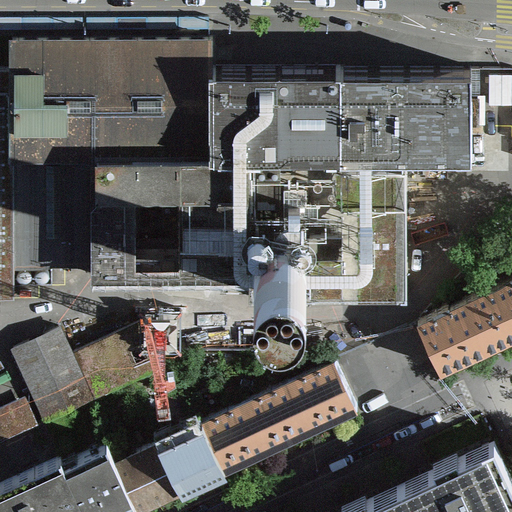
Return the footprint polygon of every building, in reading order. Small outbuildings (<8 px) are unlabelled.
[(116,271),(116,264),(134,264),(136,264),(179,264),(181,264),(247,264),(249,264),(249,294),(309,294),(311,295),(311,294),(401,293),(401,294),(407,294),(406,162),(471,162),(471,124),(478,124),(478,98),(471,98),(471,65),(341,65),(340,64),(213,64),(213,34),(58,35),(12,35),(13,65),(14,261),(97,260),(97,265),(100,265),(100,271),(116,271)] [(0,293),(14,294),(14,261),(13,65),(0,65),(0,293)] [(21,280),(24,280),(26,280),(29,279),(31,277),(32,274),(31,271),(30,269),(29,267),(26,266),(23,265),(21,266),(18,268),(17,270),(17,273),(17,276),(19,278),(21,280)] [(48,276),(49,273),(49,271),(47,268),(45,266),(43,265),(40,266),(37,267),(35,268),(34,271),(34,274),(35,276),(37,279),(39,280),(42,280),(44,280),(47,278),(48,276)] [(511,273),(498,280),(511,310),(511,273)] [(511,310),(498,280),(465,295),(487,343),(511,331),(511,310)] [(419,317),(441,364),(443,363),(487,343),(465,295),(449,302),(448,300),(435,307),(436,309),(419,317)] [(59,323),(13,345),(45,416),(94,393),(95,394),(163,363),(142,317),(71,350),(59,323)] [(311,424),(356,404),(334,356),(289,376),(311,424)] [(245,397),(268,445),(311,424),(289,376),(245,397)] [(224,465),(268,445),(245,397),(202,417),(224,465)] [(0,438),(29,425),(16,398),(0,405),(0,438)] [(202,417),(158,437),(180,485),(224,465),(202,417)] [(0,511),(87,511),(63,459),(44,418),(29,425),(0,438),(0,511)] [(180,485),(158,437),(115,457),(137,505),(180,485)] [(87,511),(121,511),(137,505),(115,457),(106,439),(63,459),(87,511)] [(452,511),(509,511),(511,511),(511,478),(494,439),(432,467),(452,511)] [(452,511),(432,467),(334,511),(452,511)]
